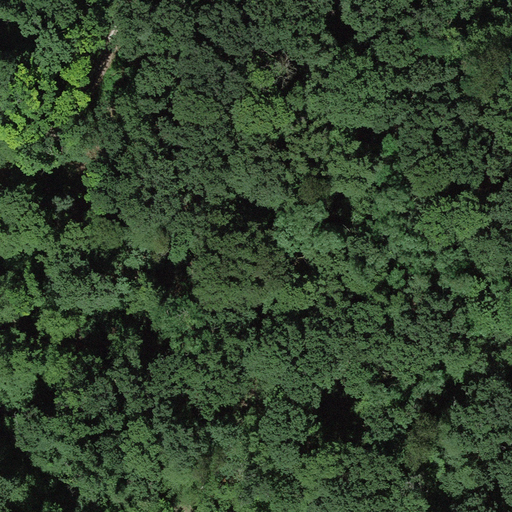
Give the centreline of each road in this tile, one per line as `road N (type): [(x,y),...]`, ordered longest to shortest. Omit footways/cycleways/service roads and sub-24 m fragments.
road 1 (track): [(511,438),(221,511)]
road 2 (track): [(0,218),(73,105),(126,0)]
